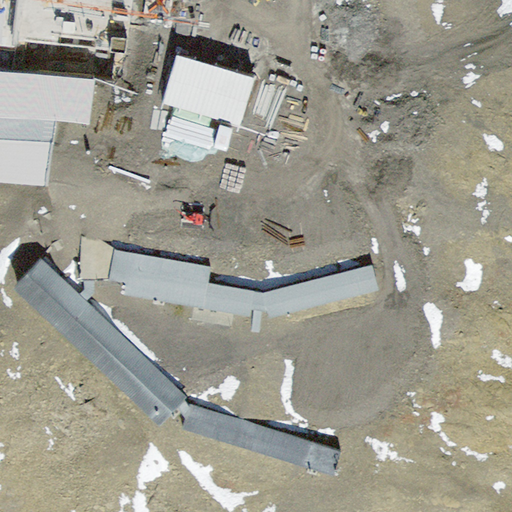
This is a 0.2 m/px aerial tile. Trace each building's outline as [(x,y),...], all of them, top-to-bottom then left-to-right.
[(138,0),(0,0),(0,68),(92,80),(95,54),(131,59),(138,0)] [(0,183),(52,191),(63,119),(88,123),(92,80),(0,68),(0,183)] [(210,269),(84,245),(75,280),(201,313),(257,322),(380,293),(371,268),(260,298),(206,287),(210,269)] [(183,398),(39,259),(9,290),(153,429),(183,398)] [(269,327),(275,352),(383,329),(378,304),(269,327)] [(188,407),(180,434),(330,481),(339,455),(188,407)]
